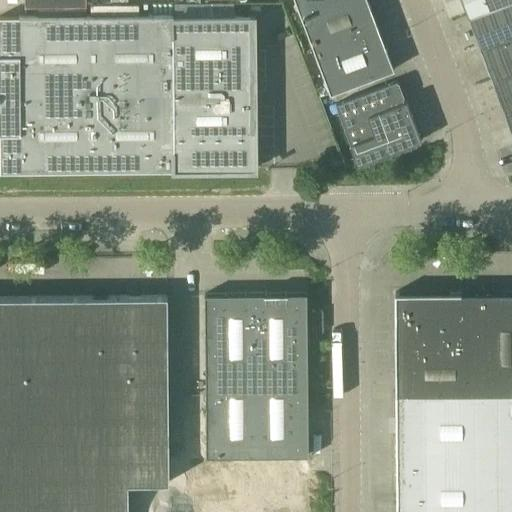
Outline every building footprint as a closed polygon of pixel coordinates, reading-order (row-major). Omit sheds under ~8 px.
[(393,68),(367,0),(294,0),(329,92),(393,68)] [(461,0),(467,15),(506,0),(461,0)] [(511,0),(506,0),(467,15),(511,132),(511,0)] [(252,129),(251,16),(174,17),(173,14),(0,15),(0,158),(0,171),(175,170),(256,168),(255,129),(252,129)] [(420,139),(405,99),(403,100),(396,80),(336,103),(350,142),(348,142),(356,164),(420,139)] [(511,511),(511,291),(394,292),(395,511),(511,511)] [(306,292),(205,293),(205,394),(307,393),(307,389),(305,389),(305,383),(307,383),(307,382),(307,379),(306,292)] [(128,511),(128,483),(168,483),(167,293),(0,296),(0,511),(128,511)] [(322,331),(322,310),(310,310),(310,331),(322,331)] [(307,393),(205,394),(206,455),(300,454),(307,454),(307,406),(307,393)] [(260,511),(260,456),(176,457),(176,511),(260,511)]
